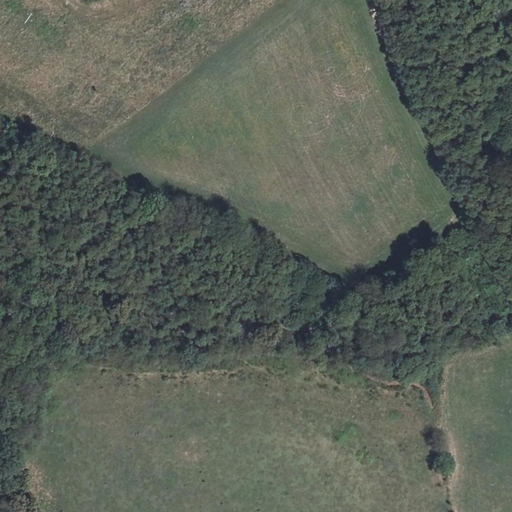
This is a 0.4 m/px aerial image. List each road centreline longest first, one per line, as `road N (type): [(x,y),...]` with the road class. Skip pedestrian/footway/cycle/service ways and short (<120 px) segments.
road 1 (track): [(0,266),(309,327),(333,324),(498,224)]
road 2 (track): [(498,224),(448,171),(388,46),(377,0)]
